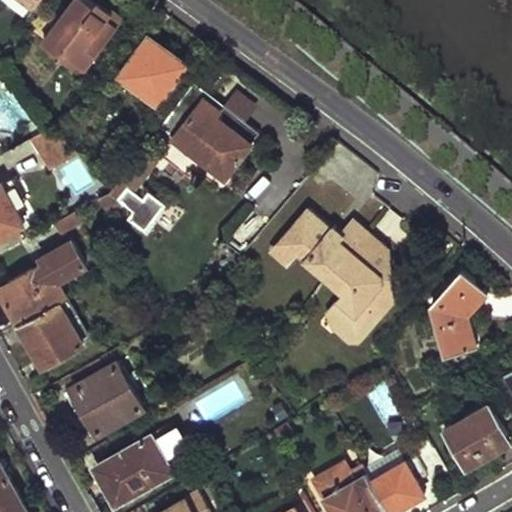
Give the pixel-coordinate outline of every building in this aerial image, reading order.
[(54,0),(34,27),(62,48),(69,41),(91,58),(115,26),(104,19),(110,11),(95,0),(94,0),(91,3),(87,0),(70,0),(65,8),(54,0)] [(110,11),(104,19),(115,26),(121,19),(110,11)] [(151,32),(121,73),(160,103),(191,61),(151,32)] [(69,41),(62,48),(85,66),(91,58),(69,41)] [(205,94),(177,132),(228,173),(254,141),(217,113),(222,106),(205,94)] [(53,121),(30,134),(47,166),(77,149),(53,121)] [(129,164),(109,189),(124,199),(136,183),(141,176),(143,174),(129,164)] [(141,176),(136,183),(154,196),(170,175),(159,166),(147,180),(141,176)] [(2,180),(15,203),(26,197),(13,173),(2,180)] [(0,233),(24,220),(15,203),(2,180),(0,180),(0,233)] [(309,206),(284,235),(302,251),(330,275),(369,229),(356,216),(344,230),(335,222),(333,226),(309,206)] [(74,209),(54,220),(61,232),(81,221),(74,209)] [(330,275),(346,289),(328,311),(333,325),(348,338),(359,338),(393,298),(388,245),(369,229),(330,275)] [(284,235),(272,249),(291,265),(302,251),(284,235)] [(45,260),(1,286),(21,321),(58,299),(71,292),(62,277),(88,262),(74,236),(42,253),(45,260)] [(433,301),(436,357),(462,355),(459,316),(466,316),(490,289),(463,267),(445,289),(449,292),(445,301),(433,301)] [(58,299),(21,321),(44,362),(84,340),(58,299)] [(459,316),(462,355),(469,354),(466,316),(459,316)] [(118,361),(75,385),(101,431),(144,405),(118,361)] [(68,390),(93,435),(101,431),(75,385),(68,390)] [(489,401),(444,428),(466,467),(511,440),(489,401)] [(133,468),(115,479),(125,497),(177,467),(155,429),(122,447),(133,468)] [(432,442),(420,449),(433,472),(445,465),(432,442)] [(97,462),(119,501),(125,497),(115,479),(133,468),(122,447),(97,462)] [(398,447),(369,464),(377,476),(405,458),(398,447)] [(405,458),(377,476),(373,478),(391,509),(414,496),(425,490),(418,478),(427,473),(415,451),(405,458)] [(31,511),(1,456),(0,456),(0,511),(31,511)] [(324,469),(322,483),(338,511),(385,511),(391,509),(373,478),(362,460),(346,456),(324,469)] [(212,511),(199,489),(159,511),(212,511)]
